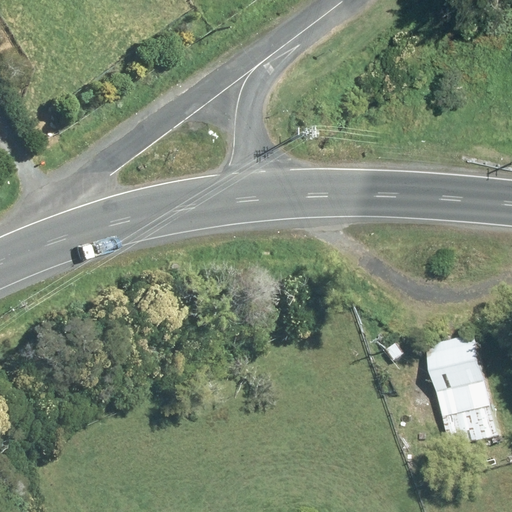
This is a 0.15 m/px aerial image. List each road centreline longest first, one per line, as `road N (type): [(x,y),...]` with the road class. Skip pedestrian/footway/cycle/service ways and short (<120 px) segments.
road 1 (unclassified): [(58,241),(106,164),(213,84),(291,39)]
road 2 (secondary): [(259,198),(388,193),(511,204)]
road 3 (secondary): [(58,241),(259,198)]
road 4 (unclassified): [(291,39),(261,98),(259,198)]
